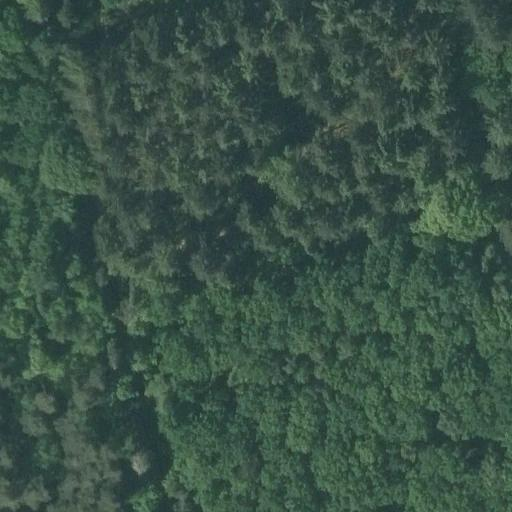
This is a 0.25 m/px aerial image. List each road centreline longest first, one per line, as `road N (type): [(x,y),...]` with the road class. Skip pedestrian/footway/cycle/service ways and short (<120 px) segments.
road 1 (track): [(0,326),(511,155)]
road 2 (track): [(177,511),(53,0)]
